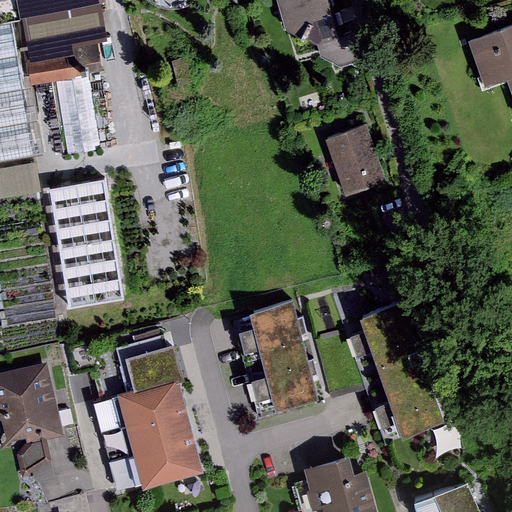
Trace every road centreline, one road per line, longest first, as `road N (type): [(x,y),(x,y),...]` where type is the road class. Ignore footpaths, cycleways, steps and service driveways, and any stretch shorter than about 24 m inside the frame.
road 1 (residential): [(349,0),(424,256)]
road 2 (residential): [(248,511),(200,332),(207,311)]
